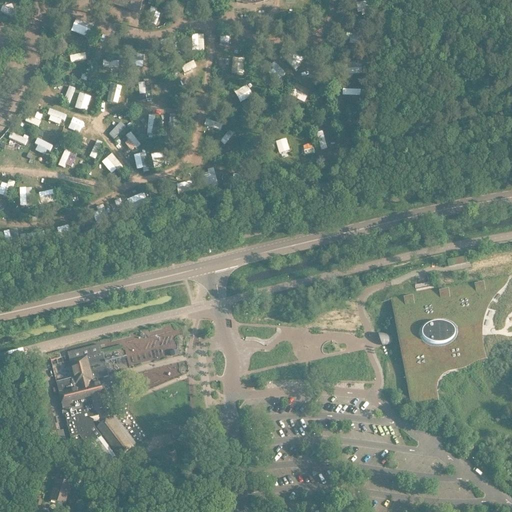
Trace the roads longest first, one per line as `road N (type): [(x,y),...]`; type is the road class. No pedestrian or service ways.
road 1 (secondary): [(0,315),(511,197)]
road 2 (unknown): [(511,84),(266,212),(212,265)]
road 3 (unknown): [(212,265),(194,308),(218,511)]
